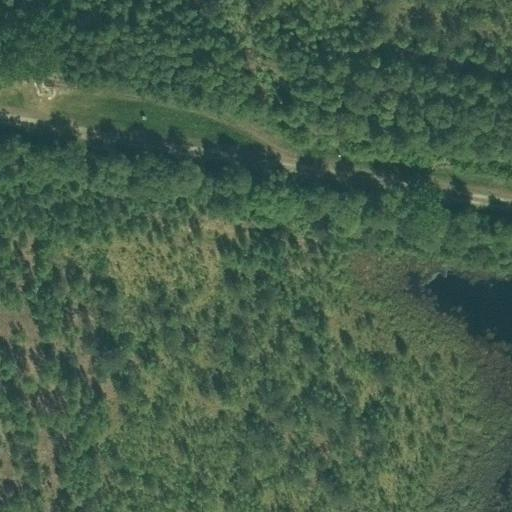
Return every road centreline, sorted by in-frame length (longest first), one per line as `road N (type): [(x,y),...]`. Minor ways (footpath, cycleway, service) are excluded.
road 1 (track): [(511,201),(0,113)]
road 2 (track): [(295,164),(202,109),(57,84)]
